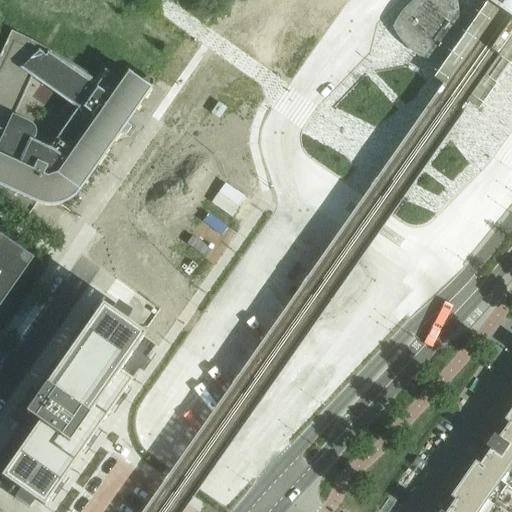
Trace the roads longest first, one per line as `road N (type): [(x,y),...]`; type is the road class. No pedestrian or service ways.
road 1 (tertiary): [(511,222),(270,479)]
road 2 (tertiary): [(290,501),(511,258)]
road 3 (residential): [(412,511),(511,371)]
road 4 (residential): [(0,388),(80,269)]
